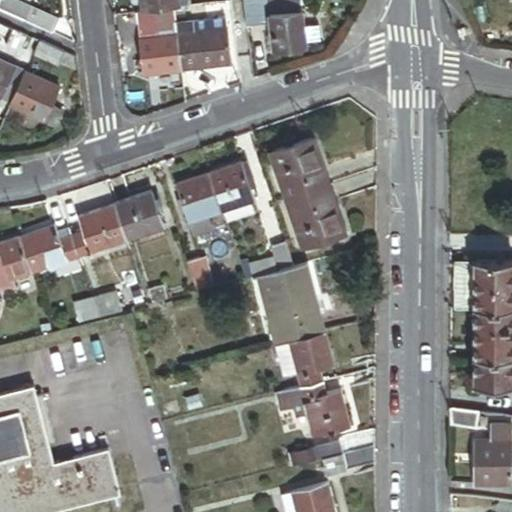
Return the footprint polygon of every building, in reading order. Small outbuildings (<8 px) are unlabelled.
[(12,0),(0,0),(0,12),(51,36),(58,21),(12,0)] [(176,0),(138,0),(140,15),(178,10),(176,0)] [(187,0),(176,0),(178,10),(188,8),(187,0)] [(307,53),(300,0),(264,0),(242,3),(245,30),(270,27),(274,56),(307,53)] [(224,22),(174,27),(175,37),(179,74),(229,69),(224,22)] [(164,25),(156,26),(156,34),(165,33),(164,25)] [(142,78),(179,74),(175,37),(157,39),(156,34),(156,26),(136,28),(142,78)] [(39,44),(33,58),(57,69),(63,55),(39,44)] [(0,61),(0,99),(11,104),(25,73),(0,61)] [(58,88),(25,73),(11,104),(9,108),(55,128),(62,113),(49,108),(58,88)] [(286,201),(329,186),(313,139),(270,154),(286,201)] [(241,165),(209,176),(222,213),(254,202),(251,196),(257,194),(248,165),(242,167),(241,165)] [(222,213),(209,176),(177,187),(189,224),(222,213)] [(345,234),(329,186),(286,201),(302,248),(345,234)] [(153,195),(115,208),(127,244),(165,232),(153,195)] [(127,244),(115,208),(78,220),(81,227),(84,236),(73,239),(80,260),(127,244)] [(228,231),(222,213),(189,224),(196,242),(228,231)] [(32,276),(80,260),(73,239),(60,243),(58,235),(55,227),(20,239),(32,276)] [(84,236),(81,227),(70,231),(73,239),(84,236)] [(73,239),(70,231),(58,235),(60,243),(73,239)] [(10,283),(32,276),(20,239),(0,245),(0,263),(3,263),(10,283)] [(293,269),(284,242),(271,247),(276,260),(250,268),(254,279),(258,277),(267,275),(293,269)] [(204,258),(187,264),(196,291),(213,286),(204,258)] [(511,261),(476,261),(476,264),(476,310),(511,309),(511,261)] [(476,264),(456,264),(456,310),(476,310),(476,264)] [(324,336),(306,265),(293,269),(267,275),(278,320),(269,322),(276,348),(280,347),(290,344),(324,336)] [(278,320),(267,275),(258,277),(269,322),(278,320)] [(149,292),(153,305),(167,301),(164,288),(149,292)] [(94,301),(99,319),(122,312),(117,294),(94,301)] [(75,306),(81,324),(99,319),(94,301),(75,306)] [(511,309),(476,310),(476,359),(511,359),(511,309)] [(326,335),(324,336),(290,344),(298,375),(301,388),(322,383),(319,370),(334,367),(326,335)] [(280,347),(288,378),(298,375),(290,344),(280,347)] [(511,359),(476,359),(476,388),(511,388),(511,359)] [(322,383),(301,388),(279,394),(284,413),(296,409),(299,418),(308,416),(313,437),(350,427),(340,391),(325,395),(322,383)] [(44,440),(33,396),(31,387),(0,394),(0,511),(53,511),(57,511),(118,495),(107,450),(51,464),(44,440)] [(39,394),(33,396),(44,440),(50,438),(39,394)] [(479,411),(451,408),(450,426),(477,429),(479,411)] [(511,426),(490,426),(490,440),(476,440),(475,484),(511,484),(511,426)] [(378,447),(377,431),(346,438),(347,442),(319,449),(322,461),(378,447)] [(322,461),(320,461),(325,479),(378,466),(378,447),(322,461)] [(292,455),(295,468),(320,461),(322,461),(319,449),(292,455)] [(296,495),(300,511),(339,511),(333,485),(296,495)] [(300,511),(296,495),(286,497),(289,511),(300,511)]
